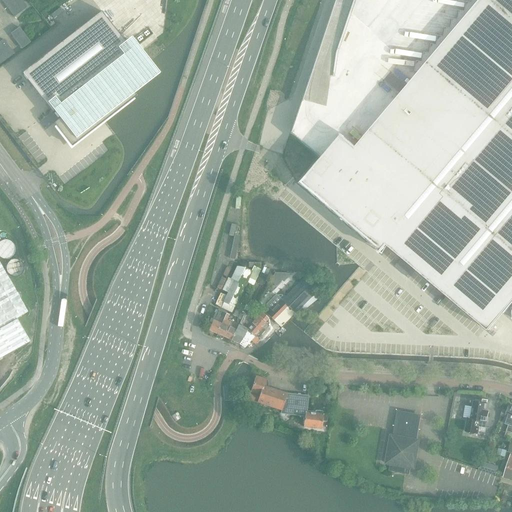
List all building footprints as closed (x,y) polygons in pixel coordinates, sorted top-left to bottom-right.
[(14,17),(27,7),(21,0),(2,0),(2,1),(14,17)] [(511,0),(335,0),(291,133),(320,157),(305,175),(299,183),(381,252),(388,245),(489,330),(511,303),(511,0)] [(22,73),(54,111),(57,109),(58,111),(56,112),(60,116),(61,118),(54,123),(56,126),(63,135),(69,142),(72,146),(104,121),(137,96),(134,93),(160,73),(158,71),(152,64),(146,56),(142,50),(138,46),(138,45),(131,37),(125,42),(101,11),(100,12),(104,17),(26,77),(22,73)] [(22,48),(30,43),(19,28),(11,34),(22,48)] [(45,54),(66,37),(62,31),(56,36),(52,30),(36,43),(45,54)] [(0,63),(13,54),(3,40),(0,42),(0,63)] [(18,246),(17,242),(16,240),(13,238),(10,237),(7,237),(5,238),(3,239),(1,241),(0,243),(0,245),(0,248),(1,250),(2,251),(5,254),(8,255),(10,255),(12,254),(15,252),(17,249),(18,246)] [(0,328),(17,319),(28,313),(0,263),(0,240),(0,239),(0,328)] [(30,266),(29,262),(28,260),(27,259),(24,257),(22,256),(20,256),(18,256),(16,257),(13,259),(11,260),(10,262),(10,266),(10,269),(12,272),(15,274),(17,275),(19,276),(21,276),(23,275),(26,273),(28,272),(29,270),(30,268),(30,266)] [(231,280),(228,279),(222,291),(228,294),(221,309),(232,314),(245,284),(253,287),(261,270),(254,267),(251,273),(237,268),(231,280)] [(276,294),(266,305),(272,311),(267,316),(280,329),(291,318),(316,292),(315,291),(320,286),(311,277),(306,283),(303,280),(282,301),(276,294)] [(220,307),(223,302),(226,295),(223,294),(218,306),(217,306),(220,307)] [(209,331),(217,335),(223,321),(225,322),(226,320),(227,320),(229,316),(218,311),(218,312),(217,311),(213,320),(214,320),(209,331)] [(237,318),(237,320),(241,321),(239,326),(231,342),(238,345),(240,346),(242,343),(240,342),(248,333),(246,331),(251,324),(250,323),(253,319),(240,313),(238,318),(237,318)] [(255,320),(253,319),(250,323),(251,324),(246,331),(248,333),(255,338),(261,330),(264,330),(266,327),(266,325),(265,323),(268,320),(262,315),(259,318),(257,316),(255,320)] [(0,357),(29,341),(17,319),(0,328),(0,357)] [(217,335),(231,342),(239,326),(241,321),(237,320),(236,322),(237,323),(236,325),(227,320),(226,320),(225,322),(223,321),(217,335)] [(259,341),(255,338),(248,333),(240,342),(242,343),(240,346),(243,349),(251,341),(256,345),(259,341)] [(327,423),(328,415),(307,413),(308,398),(287,395),(264,387),(266,381),(256,377),(250,394),(259,397),(257,402),(257,404),(281,412),(281,411),(290,412),(289,415),(305,417),(303,428),(322,430),(323,422),(327,423)] [(248,399),(257,402),(259,397),(250,394),(248,399)] [(467,418),(465,432),(467,432),(471,434),(476,433),(478,434),(479,426),(486,427),(489,413),(486,412),(487,404),(482,403),(482,402),(476,401),(476,402),(474,402),(471,419),(467,418)] [(505,438),(511,440),(511,438),(511,434),(511,408),(509,407),(507,413),(502,411),(500,417),(505,418),(503,424),(508,426),(505,438)] [(409,475),(410,468),(414,469),(419,441),(417,441),(420,420),(414,419),(413,423),(403,421),(403,417),(397,416),(394,437),(391,437),(386,464),(390,465),(389,471),(409,475)] [(498,448),(496,455),(505,457),(506,450),(498,448)] [(511,481),(511,456),(503,479),(511,481)] [(481,461),(478,471),(496,476),(498,466),(481,461)]
